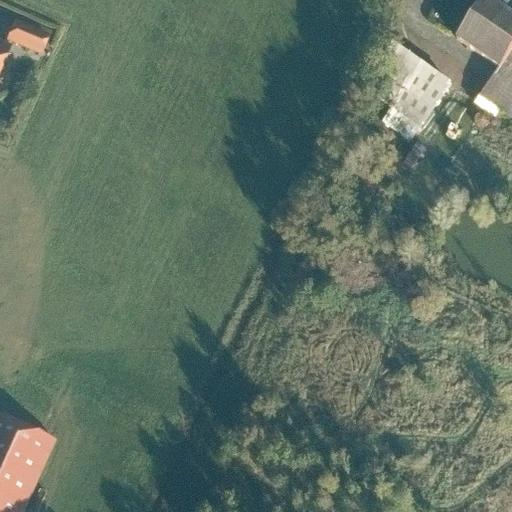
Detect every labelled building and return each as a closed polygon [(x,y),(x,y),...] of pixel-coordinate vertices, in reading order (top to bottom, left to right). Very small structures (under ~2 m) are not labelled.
[(511,57),(511,17),(487,0),(486,0),(459,44),(502,71),(511,57)] [(48,38),(13,23),(5,43),(40,57),(48,38)] [(0,70),(9,50),(0,46),(0,70)] [(414,142),(455,84),(406,50),(373,96),(399,114),(390,126),(414,142)] [(511,123),(511,57),(502,71),(480,102),(511,123)] [(23,511),(54,444),(0,419),(0,511),(23,511)]
